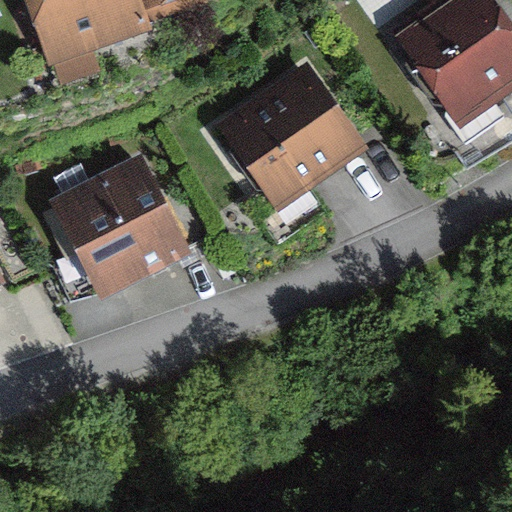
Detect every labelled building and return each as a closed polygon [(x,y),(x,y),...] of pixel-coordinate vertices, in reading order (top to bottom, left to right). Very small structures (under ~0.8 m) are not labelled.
[(197,1),(196,0),(33,0),(59,79),(92,68),(87,50),(142,32),(138,20),(197,1)] [(447,0),(409,26),(468,114),(511,84),(511,4),(509,0),(447,0)] [(281,207),(359,153),(304,74),(226,129),(281,207)] [(102,296),(182,259),(140,170),(61,206),(102,296)] [(0,296),(14,290),(0,261),(0,296)]
